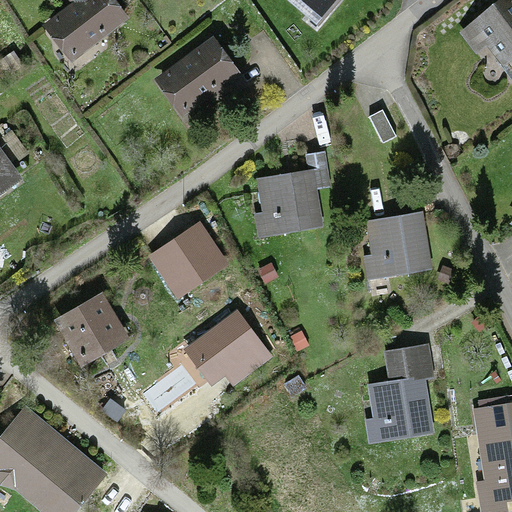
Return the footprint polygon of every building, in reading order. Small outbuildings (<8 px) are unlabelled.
[(81,0),(50,25),(73,55),(122,18),(108,0),(81,0)] [(297,0),(310,10),(317,0),(319,0),(326,6),(330,0),(297,0)] [(511,76),(511,0),(508,0),(478,23),(502,55),(498,58),(511,76)] [(209,91),(218,103),(243,86),(211,43),(162,79),(185,110),(209,91)] [(0,72),(3,77),(26,61),(21,54),(17,57),(13,52),(0,61),(0,72)] [(396,136),(382,109),(369,116),(383,142),(396,136)] [(311,172),(261,180),(266,214),(275,212),(278,231),(319,224),(313,186),(328,183),(323,154),(308,156),(311,172)] [(0,184),(10,177),(0,162),(0,184)] [(375,254),(365,256),(368,276),(429,266),(420,214),(369,222),(375,254)] [(200,227),(167,250),(189,284),(223,261),(200,227)] [(271,261),(257,268),(264,282),(278,275),(271,261)] [(97,347),(94,343),(117,329),(100,301),(63,323),(83,356),(97,347)] [(256,365),(266,357),(236,316),(191,349),(212,377),(247,352),(256,365)] [(287,334),(296,350),(309,344),(300,327),(287,334)] [(371,386),(376,419),(386,418),(389,437),(430,430),(421,377),(430,376),(425,346),(399,350),(404,380),(371,386)] [(511,402),(492,406),(498,445),(482,448),(488,481),(478,482),(482,511),(505,508),(503,498),(511,496),(511,402)] [(0,454),(4,458),(0,462),(0,480),(1,482),(15,486),(25,475),(69,511),(70,511),(102,474),(25,409),(0,439),(0,454)]
